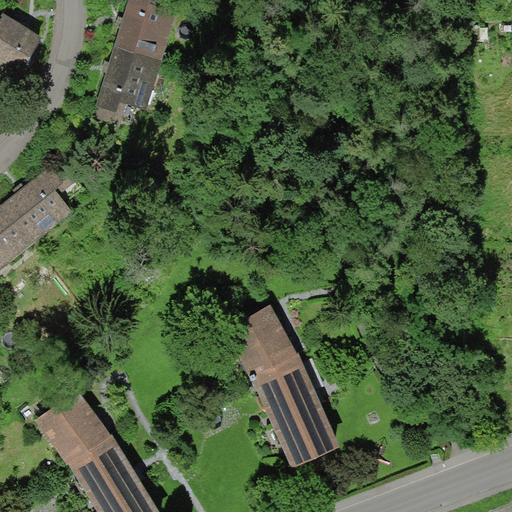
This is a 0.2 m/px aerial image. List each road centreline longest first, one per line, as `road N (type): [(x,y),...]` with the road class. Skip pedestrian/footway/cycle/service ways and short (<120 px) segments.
road 1 (residential): [(73,0),(66,66),(32,125),(0,157)]
road 2 (residential): [(511,461),(383,511)]
